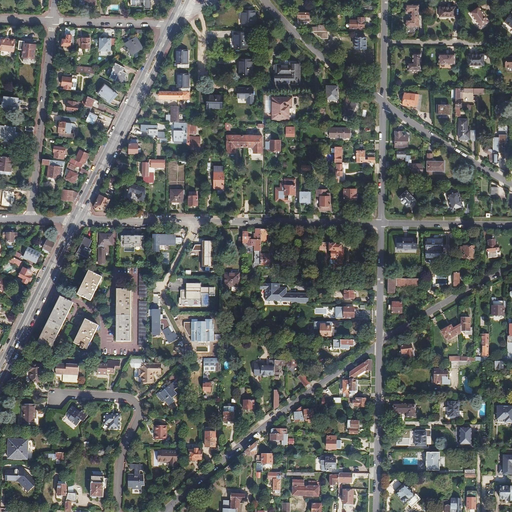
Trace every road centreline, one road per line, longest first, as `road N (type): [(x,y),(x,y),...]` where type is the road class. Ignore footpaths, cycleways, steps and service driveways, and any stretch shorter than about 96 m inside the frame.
road 1 (motorway): [(0,358),(158,0)]
road 2 (motorway): [(141,0),(0,343)]
road 3 (residential): [(380,223),(78,221)]
road 4 (residential): [(162,511),(247,438),(379,343)]
road 5 (residential): [(31,219),(52,21)]
road 6 (tertiary): [(0,382),(78,221)]
road 7 (residential): [(379,343),(376,511)]
road 8 (tertiary): [(71,221),(0,365)]
road 9 (residential): [(382,102),(264,0)]
road 10 (residential): [(511,184),(382,102)]
road 11 (residential): [(379,343),(511,266)]
road 12 (residential): [(511,225),(380,223)]
road 13 (tertiary): [(128,105),(71,221)]
road 14 (tertiary): [(78,221),(134,107)]
road 15 (residential): [(382,102),(380,223)]
road 16 (residential): [(380,223),(379,343)]
